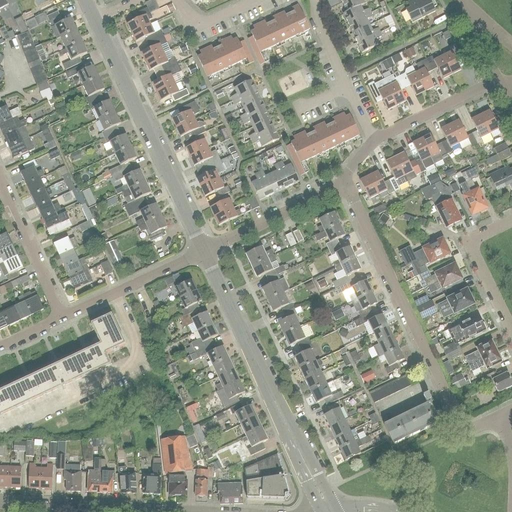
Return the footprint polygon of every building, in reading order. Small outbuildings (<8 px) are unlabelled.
[(347,0),(342,3),(346,12),(360,6),(364,5),(361,0),(347,0)] [(413,0),(407,3),(410,9),(406,11),(412,24),(435,12),(433,8),(436,7),(433,0),(413,0)] [(170,13),(172,12),(175,10),(172,4),(166,7),(170,13)] [(294,12),(290,14),(299,35),(309,30),(298,6),(292,9),(294,12)] [(360,6),(346,12),(343,14),(347,24),(371,13),(369,9),(363,12),(360,6)] [(152,19),(147,8),(136,14),(138,19),(127,25),(131,34),(150,25),(148,21),(152,19)] [(49,23),(60,18),(57,11),(46,16),(49,23)] [(34,16),(31,12),(22,16),(24,21),(34,16)] [(290,39),(299,35),(290,14),(286,16),(284,12),(278,15),(290,39)] [(43,13),(33,18),(37,25),(46,21),(43,13)] [(371,13),(347,24),(352,34),(369,26),(366,20),(372,17),(371,13)] [(274,22),(270,23),(280,44),(290,39),(278,15),(272,18),(274,22)] [(393,21),(390,16),(384,19),(386,23),(387,24),(393,21)] [(21,17),(14,21),(21,34),(28,31),(21,17)] [(60,18),(49,23),(52,28),(55,27),(60,38),(76,31),(70,19),(63,23),(60,18)] [(33,19),(25,23),(28,29),(36,25),(33,19)] [(270,48),(280,44),(270,23),(266,25),(265,22),(259,24),(270,48)] [(253,37),(254,40),(256,43),(257,47),(259,50),(260,53),(262,56),(263,58),(266,56),(264,51),(270,48),(259,24),(253,27),(255,31),(251,33),(253,37)] [(150,25),(131,34),(136,43),(147,37),(149,43),(163,36),(161,31),(154,34),(150,25)] [(369,26),(352,34),(357,44),(380,33),(378,29),(372,31),(369,26)] [(0,30),(3,36),(5,41),(10,39),(4,27),(0,29),(0,30)] [(4,27),(10,39),(15,37),(12,31),(7,33),(4,27)] [(60,38),(66,50),(81,42),(76,31),(60,38)] [(28,32),(17,37),(19,42),(30,38),(28,32)] [(451,38),(448,32),(442,34),(445,41),(451,38)] [(380,33),(357,44),(361,54),(379,46),(376,40),(382,37),(380,33)] [(163,36),(149,43),(152,49),(141,54),(145,63),(164,54),(160,47),(167,44),(163,36)] [(245,67),(249,65),(246,59),(245,56),(243,53),(242,50),(241,47),(239,43),(237,39),(233,41),(231,37),(225,40),(236,64),(242,61),(245,67)] [(30,38),(19,42),(21,48),(33,43),(30,38)] [(227,69),(236,64),(225,40),(219,43),(221,47),(217,48),(227,69)] [(66,50),(61,52),(58,53),(60,56),(63,55),(63,56),(68,54),(71,61),(62,65),(65,71),(82,63),(79,58),(87,54),(81,42),(66,50)] [(426,42),(420,45),(423,51),(429,48),(426,42)] [(33,43),(21,48),(23,53),(35,49),(33,43)] [(185,45),(179,48),(181,53),(188,51),(185,45)] [(451,52),(443,57),(452,75),(461,71),(455,60),(460,57),(455,45),(449,48),(451,52)] [(41,46),(35,48),(39,57),(44,55),(42,51),(43,51),(41,46)] [(211,47),(206,49),(217,73),(227,69),(217,48),(213,50),(211,47)] [(416,55),(412,47),(405,51),(408,59),(416,55)] [(35,49),(23,53),(25,59),(37,54),(35,49)] [(211,76),(217,73),(206,49),(200,52),(201,56),(197,58),(209,82),(213,80),(211,76)] [(37,54),(25,59),(28,65),(39,60),(37,54)] [(164,54),(145,63),(149,72),(161,66),(164,72),(178,65),(174,58),(167,61),(164,54)] [(399,54),(391,58),(395,65),(402,61),(399,54)] [(452,75),(443,57),(434,61),(432,57),(426,60),(432,71),(437,69),(443,80),(452,75)] [(390,58),(382,63),(386,71),(394,67),(390,58)] [(39,60),(28,65),(30,70),(41,66),(39,60)] [(419,72),(415,74),(425,92),(434,88),(427,74),(432,71),(426,60),(416,65),(419,72)] [(83,86),(98,79),(93,67),(85,71),(83,65),(65,74),(68,79),(77,75),(83,86)] [(178,65),(164,72),(167,77),(152,84),(156,93),(175,84),(171,77),(181,72),(178,65)] [(41,66),(30,70),(32,76),(44,71),(41,66)] [(188,69),(191,75),(198,72),(196,66),(188,69)] [(405,74),(399,77),(405,88),(410,86),(416,97),(425,92),(415,74),(412,67),(406,70),(405,74)] [(44,71),(32,76),(34,81),(46,77),(44,71)] [(387,88),(396,106),(405,102),(400,91),(405,88),(399,77),(396,78),(394,79),(393,76),(383,80),(387,88)] [(46,77),(34,81),(36,86),(36,87),(37,87),(47,83),(48,82),(46,77)] [(98,79),(83,86),(88,98),(85,99),(88,105),(103,97),(100,92),(104,90),(98,79)] [(388,111),(396,106),(387,88),(383,80),(374,85),(373,82),(367,85),(376,103),(382,100),(388,111)] [(233,101),(256,91),(251,81),(234,89),(237,95),(231,98),(233,101)] [(47,83),(37,87),(40,93),(50,89),(47,83)] [(175,84),(156,93),(160,102),(171,97),(174,102),(189,96),(186,90),(179,93),(175,84)] [(42,99),(46,98),(52,95),(50,89),(40,93),(39,93),(42,99)] [(221,91),(215,94),(218,100),(224,97),(221,91)] [(260,101),(256,91),(233,101),(235,106),(241,103),(243,108),(260,101)] [(103,97),(88,105),(90,110),(93,109),(99,121),(115,113),(109,101),(105,103),(103,97)] [(242,121),(265,110),(260,101),(243,108),(246,114),(240,117),(241,119),(242,121)] [(195,120),(193,116),(200,113),(195,102),(175,112),(178,117),(172,120),(176,129),(195,120)] [(0,124),(17,117),(21,115),(18,108),(9,113),(6,107),(0,110),(0,124)] [(270,120),(265,110),(242,121),(244,125),(250,122),(253,128),(270,120)] [(489,111),(480,116),(490,134),(499,130),(489,111)] [(115,113),(99,121),(104,132),(101,133),(104,139),(119,132),(116,126),(120,125),(115,113)] [(344,114),(338,117),(349,141),(355,138),(357,142),(361,140),(350,116),(346,118),(344,114)] [(231,115),(224,118),(228,126),(235,123),(231,115)] [(484,145),(493,141),(490,134),(480,116),(471,120),(477,131),(472,134),(477,146),(483,143),(484,145)] [(17,117),(0,124),(0,128),(4,136),(3,137),(23,127),(27,126),(24,120),(19,122),(17,117)] [(340,145),(349,141),(338,117),(332,120),(334,123),(330,125),(340,145)] [(206,133),(203,127),(205,126),(204,123),(199,122),(196,124),(195,120),(176,129),(180,138),(182,137),(191,133),(194,138),(206,133)] [(251,141),(274,130),(270,120),(253,128),(255,134),(249,137),(251,141)] [(459,121),(450,125),(459,144),(462,150),(471,145),(472,148),(477,146),(472,134),(467,137),(459,121)] [(324,123),(318,126),(330,150),(340,145),(330,125),(326,127),(324,123)] [(446,141),(441,144),(447,155),(452,152),(450,148),(459,144),(450,125),(441,130),(446,141)] [(320,155),(330,150),(318,126),(313,129),(314,132),(310,134),(320,155)] [(23,127),(3,137),(4,137),(9,148),(8,148),(22,141),(29,139),(23,127)] [(186,149),(190,158),(208,149),(204,140),(214,136),(211,130),(206,133),(194,138),(197,144),(186,149)] [(279,140),(274,130),(251,141),(253,145),(259,142),(262,148),(279,140)] [(108,158),(115,155),(131,147),(125,136),(122,137),(119,132),(104,139),(107,145),(109,143),(112,149),(105,153),(108,158)] [(305,132),(299,135),(310,159),(320,155),(310,134),(307,136),(305,132)] [(304,162),(310,159),(299,135),(293,138),(295,142),(291,144),(291,145),(293,149),(295,152),(297,156),(298,160),(300,163),(302,167),(303,169),(307,167),(304,162)] [(430,135),(421,140),(430,158),(439,154),(441,157),(447,155),(441,144),(436,146),(430,135)] [(22,141),(8,148),(9,148),(14,159),(13,160),(28,153),(34,150),(29,139),(22,141)] [(420,160),(415,162),(421,174),(426,171),(425,169),(433,164),(430,158),(421,140),(412,144),(420,160)] [(53,141),(43,146),(46,152),(56,147),(53,141)] [(497,155),(508,150),(505,143),(493,149),(497,155)] [(112,177),(131,168),(128,163),(136,159),(131,147),(115,155),(120,166),(109,172),(112,177)] [(208,149),(190,158),(194,167),(205,162),(208,167),(220,161),(216,151),(210,153),(208,149)] [(47,155),(50,161),(60,156),(57,150),(47,155)] [(508,150),(497,155),(485,161),(489,167),(511,157),(508,150)] [(75,153),(71,155),(74,161),(79,159),(76,152),(75,153)] [(421,174),(415,162),(409,165),(404,154),(395,158),(407,182),(415,178),(416,176),(421,174)] [(469,160),(473,166),(478,163),(475,157),(469,160)] [(226,158),(220,161),(208,167),(210,173),(196,179),(201,188),(219,179),(217,175),(231,169),(226,158)] [(394,178),(389,181),(394,192),(400,190),(398,187),(407,182),(395,158),(386,163),(394,178)] [(23,166),(26,171),(34,167),(37,166),(34,161),(23,166)] [(289,187),(299,182),(291,165),(285,168),(282,162),(278,164),(289,187)] [(271,175),(279,192),(289,187),(278,164),(274,166),(277,172),(271,175)] [(34,167),(26,171),(19,174),(20,175),(21,174),(26,185),(25,185),(26,185),(40,179),(44,177),(41,171),(37,173),(34,167)] [(511,169),(510,170),(508,167),(490,176),(497,191),(510,185),(511,188),(511,169)] [(124,192),(145,182),(139,171),(134,173),(131,168),(112,177),(114,183),(124,178),(127,185),(122,187),(124,192)] [(461,175),(465,183),(480,214),(489,210),(479,188),(478,189),(476,186),(475,187),(472,181),(479,177),(475,168),(461,175)] [(105,174),(102,176),(104,180),(111,177),(108,170),(104,172),(105,174)] [(259,173),(269,196),(279,192),(271,175),(265,177),(263,171),(259,173)] [(394,192),(389,181),(383,183),(378,172),(369,177),(378,195),(387,191),(389,195),(394,192)] [(269,196),(259,173),(254,175),(257,181),(251,184),(259,201),(269,196)] [(378,195),(369,177),(360,181),(369,200),(378,195)] [(433,177),(427,180),(431,186),(436,184),(433,177)] [(31,197),(45,190),(40,179),(26,185),(26,186),(26,185),(32,196),(31,197)] [(205,197),(216,192),(219,197),(230,192),(228,186),(224,188),(219,179),(201,188),(205,197)] [(237,189),(243,186),(240,180),(234,183),(237,189)] [(126,212),(145,203),(143,198),(150,194),(145,182),(124,192),(122,193),(125,199),(132,196),(135,201),(124,206),(126,212)] [(434,185),(438,193),(453,225),(461,221),(457,213),(457,211),(454,208),(451,200),(450,201),(449,197),(452,195),(449,188),(444,190),(440,182),(434,185)] [(456,183),(450,186),(454,194),(459,191),(456,183)] [(461,194),(462,196),(461,197),(471,218),(480,214),(465,183),(459,186),(463,193),(461,194)] [(438,193),(434,185),(421,192),(426,202),(432,199),(436,207),(439,215),(440,219),(442,220),(446,228),(453,225),(438,193)] [(36,208),(50,201),(45,190),(31,197),(32,197),(37,207),(36,208)] [(88,190),(81,194),(84,201),(91,197),(88,190)] [(255,198),(244,204),(245,207),(249,206),(252,211),(259,208),(255,198)] [(110,200),(104,203),(107,208),(112,206),(110,200)] [(214,217),(233,209),(229,200),(210,208),(214,217)] [(61,211),(61,210),(58,204),(53,206),(50,201),(36,208),(37,208),(42,219),(41,219),(56,213),(61,211)] [(145,203),(126,212),(129,218),(140,212),(143,219),(136,223),(138,227),(161,216),(156,205),(148,209),(145,203)] [(384,205),(372,211),(376,217),(387,211),(384,205)] [(70,226),(65,214),(62,209),(61,210),(61,211),(56,213),(41,219),(41,220),(42,219),(47,230),(45,231),(46,232),(55,227),(58,232),(70,226)] [(233,209),(214,217),(219,226),(241,216),(239,210),(235,212),(233,209)] [(320,234),(339,226),(334,214),(334,213),(318,221),(319,221),(322,226),(317,228),(320,234)] [(141,233),(145,231),(150,243),(166,235),(163,230),(167,228),(161,216),(138,227),(141,233)] [(91,221),(87,222),(78,226),(81,233),(94,227),(91,221)] [(344,236),(339,226),(320,234),(315,237),(317,242),(323,239),(325,245),(328,251),(340,246),(337,240),(345,236),(344,236)] [(304,241),(299,230),(293,233),(298,244),(304,241)] [(296,245),(291,233),(285,236),(290,247),(296,245)] [(0,251),(12,246),(11,246),(6,235),(8,234),(7,234),(0,237),(0,251)] [(59,257),(73,250),(79,248),(74,238),(69,241),(68,239),(53,246),(55,245),(60,256),(59,257)] [(97,246),(101,243),(102,242),(100,238),(94,241),(95,242),(97,246)] [(415,262),(446,247),(442,240),(433,244),(432,244),(428,246),(423,249),(423,250),(414,254),(410,247),(399,252),(406,267),(405,267),(415,262)] [(104,245),(109,255),(114,267),(123,262),(118,251),(114,252),(111,247),(115,245),(113,242),(113,241),(104,245)] [(0,259),(1,259),(3,264),(17,257),(16,257),(11,247),(12,246),(0,251),(0,259)] [(338,261),(335,263),(333,264),(335,269),(337,267),(355,259),(350,248),(351,248),(350,247),(342,251),(340,246),(328,251),(331,257),(335,255),(335,256),(335,255),(338,261)] [(450,255),(446,247),(415,262),(418,269),(430,263),(430,264),(436,261),(440,260),(441,259),(450,255)] [(251,267),(273,256),(271,250),(264,254),(262,248),(246,255),(251,267)] [(64,268),(78,261),(73,250),(59,257),(60,257),(65,268),(64,268)] [(95,261),(105,256),(102,250),(92,255),(95,261)] [(276,262),(273,256),(251,267),(257,278),(264,275),(267,280),(278,275),(286,272),(283,266),(272,271),(270,265),(276,262)] [(17,257),(3,264),(0,265),(0,268),(4,277),(5,276),(8,282),(18,277),(16,272),(23,268),(22,269),(16,258),(17,257)] [(70,279),(84,273),(87,271),(88,271),(88,270),(84,259),(78,261),(64,268),(65,268),(70,279)] [(361,270),(355,259),(337,267),(335,269),(337,273),(343,271),(345,276),(345,277),(342,279),(332,283),(335,290),(356,280),(353,274),(361,270)] [(105,277),(113,273),(108,262),(100,265),(105,277)] [(419,282),(423,289),(458,272),(455,265),(446,269),(444,269),(441,272),(435,275),(431,277),(428,272),(418,276),(417,277),(419,282)] [(84,273),(70,279),(70,280),(71,279),(76,290),(74,291),(89,284),(92,282),(87,271),(84,273)] [(458,272),(423,289),(425,295),(430,293),(430,294),(442,289),(448,286),(452,286),(453,284),(462,280),(458,272)] [(15,281),(18,287),(22,285),(24,289),(32,285),(30,281),(27,275),(15,281)] [(262,289),(267,301),(283,293),(278,282),(281,281),(278,275),(267,280),(270,286),(262,289)] [(325,280),(317,283),(320,289),(327,286),(325,280)] [(356,280),(335,290),(338,295),(347,290),(347,291),(351,289),(351,290),(352,289),(354,295),(349,298),(351,302),(353,301),(357,300),(371,293),(366,282),(367,281),(366,281),(359,285),(356,280)] [(15,281),(11,283),(4,286),(7,292),(13,289),(18,287),(15,281)] [(191,281),(175,289),(180,299),(196,291),(191,281)] [(311,282),(305,285),(308,290),(314,287),(311,282)] [(439,312),(471,297),(467,290),(458,294),(456,294),(453,297),(447,300),(436,306),(439,312)] [(196,291),(180,299),(185,310),(181,311),(183,317),(190,313),(200,309),(198,305),(199,304),(199,303),(201,302),(196,291)] [(283,293),(267,301),(273,313),(280,309),(283,315),(294,310),(292,304),(295,303),(289,291),(283,293)] [(22,296),(25,302),(32,316),(32,315),(43,310),(43,312),(44,312),(35,293),(31,295),(30,293),(22,296)] [(377,304),(371,293),(357,300),(353,301),(355,306),(359,304),(362,310),(361,310),(361,311),(358,313),(358,314),(353,316),(355,321),(372,313),(370,308),(377,304),(377,303),(377,304)] [(25,302),(22,296),(18,299),(20,305),(14,308),(21,322),(21,321),(20,321),(31,315),(32,316),(25,302)] [(425,296),(415,301),(417,307),(428,301),(425,296)] [(474,305),(471,297),(439,312),(443,319),(454,314),(460,311),(464,311),(465,309),(474,305)] [(416,309),(422,321),(429,318),(429,317),(437,313),(431,301),(416,309)] [(8,310),(3,313),(9,327),(10,327),(9,326),(20,321),(20,322),(21,322),(14,308),(12,305),(7,308),(8,310)] [(193,324),(197,331),(212,324),(206,313),(202,315),(200,309),(190,313),(183,317),(179,319),(184,329),(193,324)] [(297,315),(294,310),(283,315),(286,320),(278,324),(283,335),(299,328),(294,316),(297,315)] [(341,310),(331,314),(335,321),(344,317),(341,310)] [(9,327),(3,313),(0,314),(0,330),(9,326),(9,327)] [(382,330),(388,327),(382,316),(383,315),(375,319),(372,313),(355,321),(353,322),(356,328),(368,323),(373,334),(382,330)] [(158,315),(152,317),(158,329),(163,326),(158,315)] [(99,343),(101,346),(103,351),(105,355),(125,346),(111,316),(91,325),(97,338),(94,339),(96,344),(99,343)] [(451,338),(482,323),(478,316),(469,320),(467,320),(465,322),(448,331),(451,338)] [(152,317),(146,320),(152,332),(158,329),(152,317)] [(482,323),(451,338),(454,343),(442,349),(445,356),(460,349),(458,344),(472,337),(475,336),(476,335),(485,330),(482,323)] [(191,344),(195,353),(214,345),(211,339),(217,336),(212,324),(197,331),(201,339),(191,344)] [(373,334),(379,346),(393,339),(388,327),(382,330),(373,334)] [(305,339),(299,328),(283,335),(289,347),(297,343),(299,349),(310,344),(308,338),(305,339)] [(349,333),(342,329),(339,335),(346,338),(349,333)] [(159,330),(153,332),(156,338),(162,336),(159,330)] [(440,343),(438,338),(432,341),(434,346),(440,343)] [(393,339),(379,346),(373,348),(378,359),(399,350),(393,339)] [(468,365),(497,351),(491,341),(476,348),(477,352),(465,358),(468,365)] [(310,344),(299,349),(302,354),(294,358),(300,369),(315,362),(310,350),(313,349),(310,344)] [(209,368),(212,366),(228,359),(223,347),(217,350),(214,345),(195,353),(190,356),(192,361),(193,362),(207,355),(210,361),(207,363),(209,368)] [(78,374),(81,379),(110,365),(105,355),(103,351),(101,346),(89,351),(87,348),(83,351),(84,353),(72,359),(74,364),(76,369),(78,374)] [(460,349),(445,356),(449,362),(463,355),(460,349)] [(403,360),(399,350),(378,359),(380,363),(386,361),(389,367),(384,369),(388,375),(399,369),(396,364),(404,360),(403,360)] [(356,351),(350,354),(349,355),(352,359),(359,356),(356,351)] [(502,362),(497,351),(468,365),(472,372),(485,366),(486,370),(502,362)] [(170,363),(166,355),(159,359),(163,367),(170,363)] [(66,389),(64,387),(81,379),(78,374),(76,369),(74,364),(72,359),(59,365),(58,362),(53,364),(55,367),(43,373),(45,378),(47,383),(49,388),(52,393),(62,388),(63,391),(66,389)] [(228,359),(212,366),(218,378),(233,370),(228,359)] [(320,360),(315,362),(300,369),(305,381),(321,374),(318,368),(322,366),(320,360)] [(218,392),(223,389),(239,382),(233,370),(218,378),(220,383),(215,386),(218,392)] [(371,371),(360,376),(364,385),(375,380),(371,371)] [(20,401),(23,406),(52,393),(49,388),(47,383),(45,378),(43,373),(30,379),(29,376),(24,378),(25,381),(13,386),(16,391),(18,396),(20,401)] [(493,373),(482,379),(485,385),(492,382),(498,393),(511,386),(511,383),(507,373),(496,379),(493,373)] [(326,385),(321,374),(305,381),(310,392),(326,385)] [(400,378),(405,389),(411,386),(406,375),(405,375),(405,376),(400,378)] [(461,375),(450,380),(455,391),(470,384),(467,379),(464,380),(461,375)] [(395,381),(400,391),(405,389),(400,378),(395,381)] [(390,383),(395,394),(400,391),(395,381),(390,383)] [(239,382),(223,389),(229,401),(226,402),(229,408),(239,402),(237,397),(245,393),(239,382)] [(326,385),(310,392),(316,404),(323,400),(326,406),(344,398),(341,392),(331,396),(329,390),(335,387),(333,382),(326,385)] [(385,386),(390,396),(395,394),(390,383),(385,386)] [(0,416),(23,406),(20,401),(18,396),(16,391),(13,386),(1,392),(0,389),(0,416)] [(379,388),(384,399),(390,396),(385,386),(379,388)] [(374,391),(379,401),(384,399),(379,388),(374,391)] [(369,393),(374,404),(379,401),(374,391),(369,393)] [(184,393),(179,395),(184,405),(188,403),(184,393)] [(427,404),(399,418),(384,426),(393,445),(440,423),(430,403),(432,402),(428,394),(423,396),(427,404)] [(341,409),(338,403),(327,408),(330,413),(323,416),(324,417),(329,427),(345,420),(340,409),(341,409)] [(240,405),(230,410),(232,415),(235,414),(240,425),(256,418),(251,406),(243,410),(240,405)] [(223,413),(216,416),(218,421),(225,418),(223,413)] [(256,418),(240,425),(246,437),(262,429),(256,418)] [(350,432),(345,420),(329,427),(335,439),(350,432)] [(116,430),(118,436),(130,431),(128,426),(116,430)] [(262,429),(246,437),(241,439),(244,443),(248,441),(251,448),(247,450),(250,457),(265,450),(262,443),(267,441),(262,429)] [(353,437),(350,432),(335,439),(340,450),(360,441),(357,435),(353,437)] [(161,440),(165,475),(193,472),(184,438),(161,440)] [(362,446),(360,441),(340,450),(345,461),(344,461),(345,462),(361,454),(360,454),(357,449),(362,446)] [(25,452),(26,442),(14,442),(13,451),(25,452)] [(25,457),(34,458),(34,442),(26,442),(25,457)] [(124,453),(117,454),(119,468),(125,467),(124,453)] [(245,481),(281,469),(278,455),(244,470),(245,481)] [(65,471),(64,471),(64,481),(66,481),(66,492),(80,492),(81,472),(80,472),(80,466),(63,465),(63,458),(57,458),(57,470),(65,471)] [(99,493),(100,459),(94,458),(93,472),(88,472),(87,493),(99,493)] [(101,459),(100,459),(99,493),(112,494),(112,481),(115,481),(115,473),(105,473),(105,460),(101,460),(101,459)] [(216,471),(221,469),(218,462),(213,464),(216,471)] [(40,489),(41,469),(35,469),(35,465),(29,464),(28,489),(40,489)] [(41,469),(40,489),(52,490),(53,465),(47,465),(47,469),(41,469)] [(160,496),(161,466),(152,465),(151,475),(144,475),(142,495),(160,496)] [(0,487),(9,488),(9,468),(0,467),(0,487)] [(9,468),(9,488),(20,489),(21,468),(9,468)] [(207,471),(204,471),(197,471),(196,481),(195,497),(207,498),(207,482),(213,483),(213,478),(212,478),(213,468),(207,468),(207,471)] [(281,469),(245,481),(246,483),(246,491),(286,487),(281,469)] [(126,474),(120,475),(121,494),(136,494),(135,474),(126,474)] [(169,477),(168,484),(169,484),(168,497),(187,497),(187,481),(184,481),(184,477),(169,477)] [(231,505),(242,504),(242,484),(229,485),(231,505)] [(219,494),(220,504),(220,505),(231,505),(229,485),(217,485),(217,494),(219,494)] [(286,487),(246,491),(246,499),(287,501),(289,497),(286,487)]
